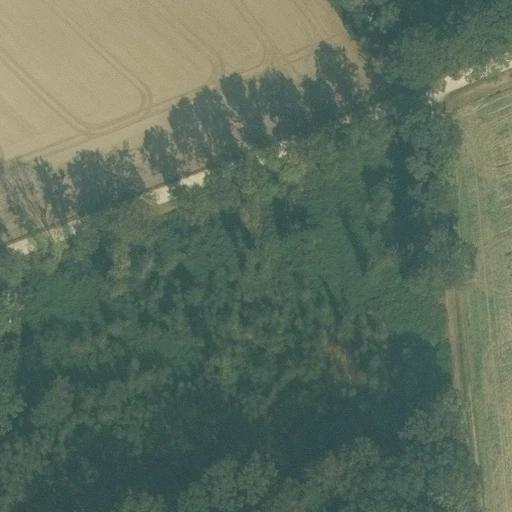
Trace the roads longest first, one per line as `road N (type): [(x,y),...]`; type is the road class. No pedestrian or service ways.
road 1 (unclassified): [(0,264),(511,70)]
road 2 (track): [(439,100),(476,511)]
